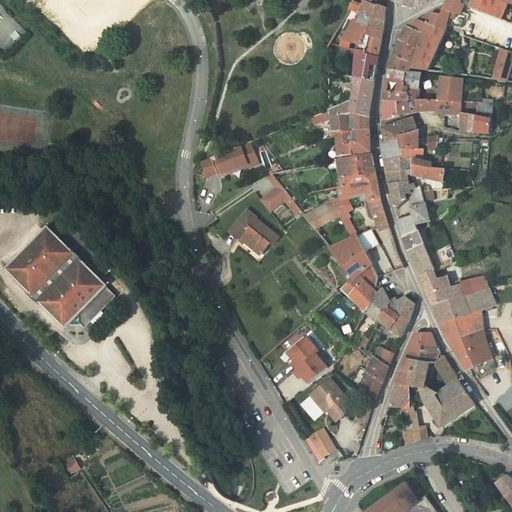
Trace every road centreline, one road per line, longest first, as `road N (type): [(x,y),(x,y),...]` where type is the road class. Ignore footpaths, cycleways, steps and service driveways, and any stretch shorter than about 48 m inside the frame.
road 1 (unclassified): [(171,0),(199,42),(200,97),(181,163),(187,246),(334,505)]
road 2 (primary): [(0,312),(79,393),(220,511)]
road 3 (unclassified): [(424,298),(396,234),(375,139),(394,23)]
road 4 (residential): [(424,298),(376,421),(366,470)]
road 5 (unclassified): [(511,440),(464,379),(424,298)]
road 6 (unclassified): [(511,460),(444,448),(366,470)]
